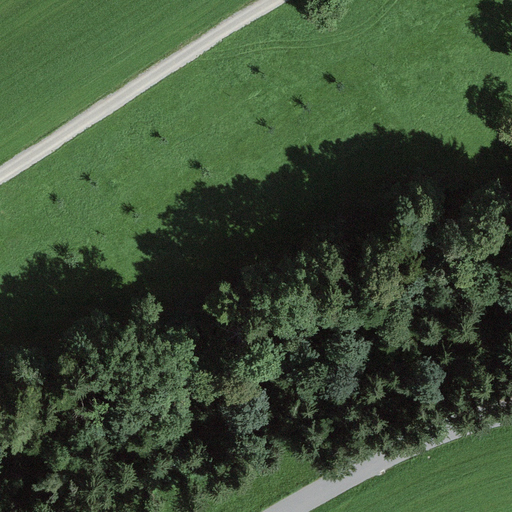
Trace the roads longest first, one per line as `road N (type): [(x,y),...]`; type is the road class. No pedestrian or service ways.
road 1 (track): [(289,0),(0,177)]
road 2 (unclassified): [(511,411),(450,429),(291,511)]
